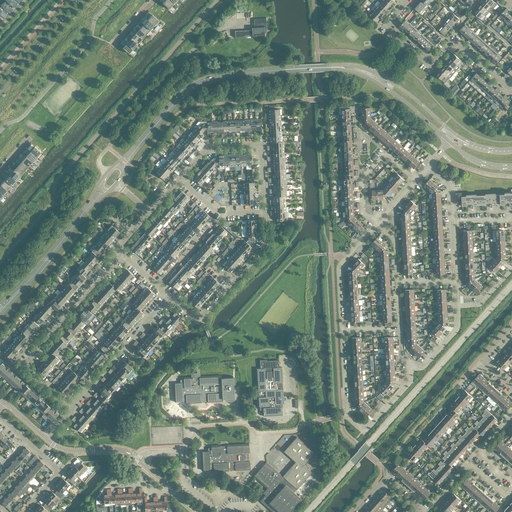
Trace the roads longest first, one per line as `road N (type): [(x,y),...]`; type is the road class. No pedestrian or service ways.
road 1 (residential): [(379,219),(339,271),(347,415),(367,431),(411,381),(410,368)]
road 2 (secondary): [(299,68),(199,81),(113,165)]
road 3 (secondary): [(123,173),(188,92),(210,81),(299,68)]
road 4 (residential): [(69,408),(22,365),(125,254)]
road 5 (residential): [(170,296),(202,317),(262,247),(264,211)]
road 6 (secondary): [(0,315),(108,191)]
road 7 (residential): [(264,211),(261,146),(209,146),(180,178)]
road 8 (secondary): [(100,180),(0,305)]
road 9 (residential): [(69,408),(170,296)]
road 10 (residential): [(408,47),(433,63),(457,43),(511,89)]
road 11 (residential): [(379,219),(363,211),(362,176),(385,153),(413,180)]
road 12 (unclassified): [(0,91),(81,0)]
road 13 (residential): [(429,511),(469,463),(506,496),(511,489)]
